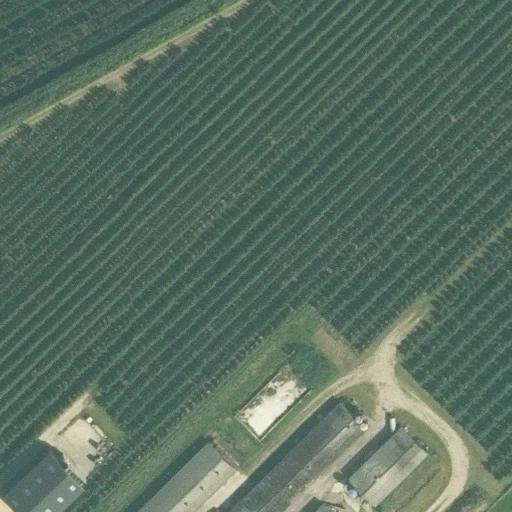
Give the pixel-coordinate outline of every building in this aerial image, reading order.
[(279,511),(366,427),(340,400),(226,511),(279,511)] [(85,476),(114,445),(80,414),(51,445),(85,476)] [(428,450),(402,423),(348,476),(375,503),(428,450)] [(186,511),(234,465),(209,439),(134,511),(186,511)] [(23,511),(48,511),(80,481),(48,447),(2,490),(23,511)] [(311,511),(333,511),(323,501),(311,511)]
